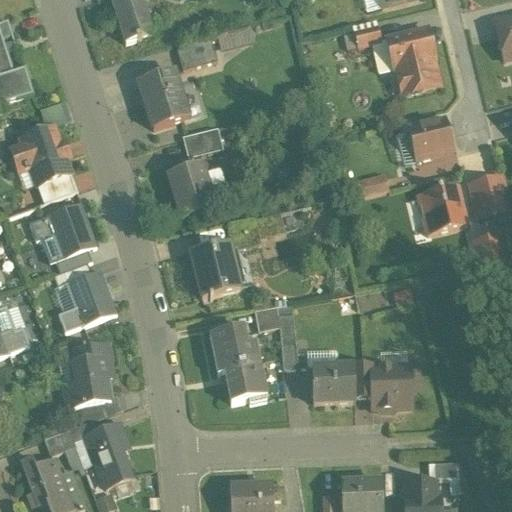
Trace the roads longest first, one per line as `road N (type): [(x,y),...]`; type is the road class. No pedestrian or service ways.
road 1 (residential): [(175,453),(127,223),(54,0)]
road 2 (residential): [(175,453),(464,445)]
road 3 (residential): [(446,0),(473,120)]
